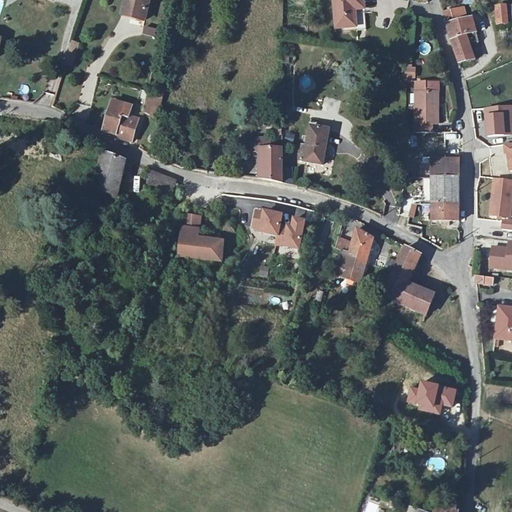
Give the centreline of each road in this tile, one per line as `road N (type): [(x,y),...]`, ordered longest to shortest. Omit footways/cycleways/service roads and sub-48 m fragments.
road 1 (residential): [(458,270),(335,206),(190,177),(49,113),(0,107)]
road 2 (unclassified): [(458,270),(469,145),(433,0)]
road 3 (unclassified): [(469,511),(479,376),(458,270)]
road 4 (unknown): [(158,22),(145,44),(108,71),(78,127)]
